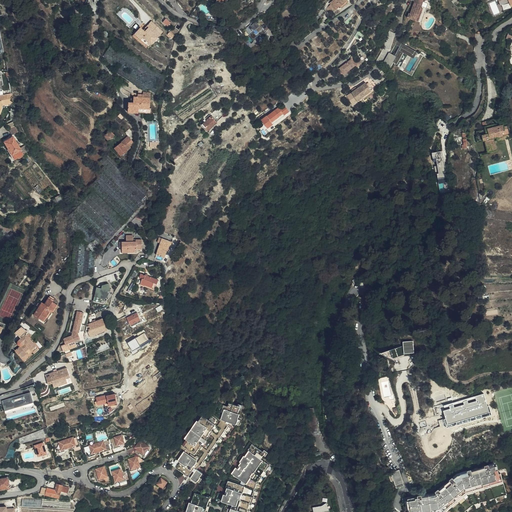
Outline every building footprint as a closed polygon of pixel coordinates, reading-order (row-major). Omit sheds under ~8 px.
[(337,0),(332,5),(334,6),(339,12),(343,8),(344,8),(349,2),(347,0),(337,0)] [(428,1),(427,0),(412,0),(412,2),(415,3),(410,15),(408,15),(407,19),(415,22),(420,8),(421,8),(421,7),(425,9),(427,9),(428,5),(430,5),(428,1)] [(339,12),(334,6),(328,11),(334,17),(339,12)] [(425,9),(421,7),(421,8),(420,8),(415,22),(420,24),(425,9)] [(172,21),(167,17),(164,20),(168,25),(172,21)] [(147,29),(154,21),(153,20),(146,28),(147,29)] [(246,29),(250,35),(254,32),(256,36),(264,29),(256,20),(246,29)] [(144,36),(152,43),(164,30),(154,21),(147,29),(146,28),(144,29),(141,26),(136,32),(136,33),(142,39),(144,36)] [(18,84),(8,33),(2,34),(0,26),(0,84),(1,87),(18,84)] [(150,46),(142,39),(136,33),(134,35),(148,48),(150,46)] [(150,46),(152,43),(144,36),(142,39),(150,46)] [(402,42),(398,40),(395,46),(399,48),(394,57),(390,55),(385,65),(391,68),(393,64),(397,66),(403,54),(412,58),(415,52),(401,45),(402,42)] [(163,76),(140,60),(113,42),(104,56),(108,58),(115,65),(112,69),(142,88),(144,85),(153,90),(163,76)] [(351,60),(350,58),(338,67),(340,69),(341,70),(343,73),(344,75),(355,66),(351,60)] [(352,93),(358,102),(373,90),(370,86),(368,86),(366,83),(352,93)] [(0,93),(0,110),(2,103),(8,102),(6,92),(0,93)] [(353,106),(358,102),(352,93),(347,96),(353,106)] [(149,107),(151,98),(136,95),(136,97),(133,97),(132,101),(130,101),(128,110),(151,113),(152,108),(149,107)] [(284,117),(289,114),(284,107),(280,110),(278,108),(268,116),(260,121),(267,130),(284,118),(284,117)] [(502,118),(500,111),(494,113),(495,120),(502,118)] [(207,131),(216,122),(211,116),(207,120),(205,118),(203,120),(205,122),(201,125),(207,131)] [(511,139),(511,133),(511,131),(507,132),(506,127),(498,130),(496,122),(489,124),(490,128),(488,129),(488,132),(480,134),(482,138),(480,139),(481,145),(489,142),(493,155),(501,152),(499,144),(511,139)] [(104,136),(109,142),(115,137),(108,131),(107,132),(107,133),(104,136)] [(20,148),(23,147),(20,143),(18,145),(13,137),(4,142),(15,159),(23,153),(20,148)] [(109,142),(114,148),(121,142),(115,137),(109,142)] [(121,142),(114,148),(121,155),(131,147),(130,146),(134,143),(128,137),(121,142)] [(447,177),(443,151),(433,152),(434,153),(432,154),(436,178),(447,177)] [(141,199),(148,191),(107,153),(100,161),(105,165),(141,199)] [(144,202),(141,199),(105,165),(96,174),(98,176),(90,186),(126,220),(144,202)] [(76,207),(105,243),(126,222),(93,191),(76,207)] [(97,235),(105,243),(76,207),(67,217),(72,222),(70,225),(88,243),(89,243),(97,235)] [(104,244),(97,235),(89,243),(87,245),(92,250),(95,251),(104,244)] [(126,241),(122,241),(122,246),(122,248),(137,249),(142,249),(142,241),(137,241),(136,243),(133,242),(134,236),(127,235),(126,241)] [(161,244),(156,255),(164,259),(167,252),(169,252),(173,243),(163,239),(161,244)] [(89,243),(88,243),(75,242),(74,255),(72,279),(93,273),(95,251),(92,250),(87,245),(89,243)] [(157,285),(158,280),(140,274),(139,278),(142,279),(140,285),(144,286),(145,286),(152,288),(154,284),(157,285)] [(103,283),(102,288),(97,287),(95,296),(107,299),(110,285),(103,283)] [(55,301),(51,298),(46,305),(44,303),(35,315),(40,319),(42,316),(45,318),(50,312),(52,314),(58,306),(54,303),(55,301)] [(72,335),(63,338),(65,344),(67,343),(69,348),(76,345),(74,340),(80,338),(78,332),(79,331),(83,312),(77,311),(72,335)] [(42,316),(40,319),(44,323),(52,314),(50,312),(45,318),(42,316)] [(140,320),(137,313),(126,318),(130,325),(140,320)] [(84,337),(84,339),(90,336),(107,329),(102,318),(87,324),(84,337)] [(34,353),(38,348),(28,337),(25,334),(27,333),(23,328),(16,334),(20,338),(17,341),(18,344),(20,346),(15,350),(22,357),(26,353),(25,351),(29,347),(34,353)] [(128,342),(133,351),(151,341),(145,332),(128,342)] [(405,353),(415,353),(414,340),(404,341),(405,353)] [(99,352),(110,346),(108,341),(96,347),(99,352)] [(405,355),(403,347),(392,350),(393,357),(405,355)] [(65,379),(69,378),(66,368),(57,371),(53,372),(48,373),(49,376),(45,377),(47,384),(51,384),(52,387),(66,383),(65,379)] [(1,398),(6,412),(34,403),(30,389),(1,398)] [(118,404),(115,394),(107,396),(107,395),(96,397),(98,405),(108,403),(109,406),(118,404)] [(222,420),(238,427),(243,418),(241,417),(243,412),(243,411),(242,410),(233,406),(232,408),(228,406),(225,412),(226,413),(222,420)] [(320,435),(314,410),(307,410),(307,423),(309,440),(320,435)] [(173,459),(169,457),(166,460),(170,463),(170,464),(178,470),(190,479),(200,466),(201,467),(231,427),(223,421),(219,427),(205,416),(201,422),(200,421),(187,439),(190,440),(185,446),(184,445),(173,459)] [(80,447),(79,441),(80,441),(78,436),(72,438),(53,444),(55,449),(56,448),(58,454),(64,452),(64,450),(73,447),(73,449),(80,447)] [(100,454),(101,454),(102,458),(124,451),(122,444),(120,445),(118,439),(91,447),(86,456),(82,464),(98,459),(97,458),(100,456),(100,454)] [(144,449),(145,446),(136,441),(132,448),(134,449),(132,452),(137,454),(137,453),(142,456),(145,450),(144,449)] [(48,455),(47,449),(48,448),(47,444),(43,445),(42,444),(34,446),(38,457),(41,456),(41,457),(48,455)] [(254,489),(255,489),(256,484),(268,466),(261,462),(265,457),(265,454),(253,446),(249,451),(250,452),(246,458),(245,458),(241,463),(242,464),(239,469),(237,469),(234,474),(254,489)] [(86,456),(91,447),(89,448),(86,453),(85,454),(84,457),(81,462),(80,465),(82,464),(86,456)] [(85,449),(80,451),(81,455),(83,455),(83,456),(84,456),(84,457),(84,456),(85,454),(86,453),(89,448),(85,449)] [(77,466),(80,465),(81,462),(84,457),(75,460),(77,466)] [(142,461),(135,458),(128,461),(128,463),(125,464),(126,467),(127,467),(129,473),(136,471),(135,468),(138,468),(137,463),(142,461)] [(453,511),(476,497),(509,488),(503,466),(501,467),(498,459),(491,461),(490,459),(486,460),(487,462),(473,466),(472,464),(469,465),(469,467),(461,470),(456,473),(454,471),(451,474),(452,476),(441,485),(440,483),(437,485),(438,487),(435,489),(423,491),(423,488),(419,489),(420,491),(409,494),(411,504),(412,504),(413,509),(414,509),(415,511),(417,510),(416,511),(453,511)] [(53,462),(51,463),(53,469),(59,467),(59,465),(57,460),(53,462)] [(74,465),(73,460),(59,465),(59,467),(61,471),(73,467),(73,465),(74,465)] [(394,465),(399,481),(406,479),(401,463),(394,465)] [(107,478),(104,468),(97,470),(97,472),(93,473),(94,477),(96,477),(98,483),(103,481),(105,481),(104,479),(107,478)] [(126,482),(124,476),(126,475),(125,471),(121,472),(121,470),(113,473),(116,483),(119,482),(120,484),(126,482)] [(0,488),(9,487),(8,476),(1,477),(1,479),(0,478),(0,488)] [(161,477),(157,484),(164,488),(168,481),(161,477)] [(21,486),(21,478),(10,479),(11,487),(21,486)] [(247,511),(255,489),(254,489),(230,482),(228,489),(230,490),(228,496),(226,496),(224,503),(228,504),(233,506),(231,511),(247,511)] [(48,489),(46,495),(59,497),(61,491),(62,486),(57,485),(57,486),(50,484),(48,489)] [(205,511),(206,511),(211,502),(208,501),(209,498),(196,494),(193,504),(191,503),(188,511),(203,511),(204,511),(205,511)] [(41,507),(40,499),(23,498),(23,506),(24,506),(41,507)] [(331,511),(330,506),(327,498),(322,501),(313,503),(314,508),(312,508),(312,511),(331,511)] [(71,500),(40,499),(41,507),(70,508),(71,500)]
